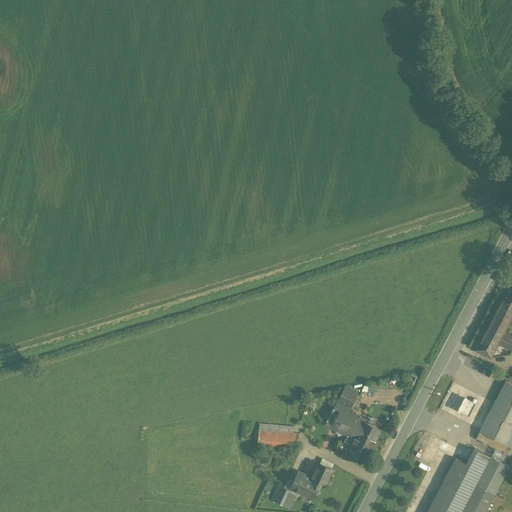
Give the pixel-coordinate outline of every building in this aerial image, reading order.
[(511,282),(510,281),(501,298),(511,303),(511,282)] [(511,303),(501,298),(496,309),(511,317),(511,315),(511,303)] [(511,317),(496,309),(490,319),(506,327),(508,323),(511,317)] [(506,327),(490,319),(485,329),(501,337),(504,331),(506,327)] [(501,337),(485,329),(479,339),(495,348),(498,343),(501,337)] [(511,335),(504,331),(501,337),(498,343),(511,350),(511,335)] [(495,348),(479,339),(475,349),(490,357),(495,348)] [(511,383),(505,380),(479,430),(476,437),(494,447),(490,456),(497,460),(508,465),(511,458),(511,383)] [(345,385),(337,401),(348,407),(349,408),(357,392),(345,385)] [(474,402),(464,397),(458,409),(468,415),(474,402)] [(360,418),(346,411),(348,407),(337,401),(334,406),(337,407),(332,417),(329,415),(325,423),(347,434),(342,444),(341,443),(340,444),(341,445),(340,448),(363,460),(380,429),(360,418)] [(294,426),(259,423),(257,443),(296,447),(297,433),(294,433),(294,426)] [(466,463),(455,458),(426,511),(483,511),(508,465),(497,460),(490,456),(474,448),(466,463)] [(317,463),(310,478),(319,482),(319,483),(325,485),(332,469),(317,463)] [(310,478),(297,472),(289,489),(312,498),(319,483),(319,482),(310,478)] [(283,489),(276,503),(282,506),(289,492),(283,489)] [(491,501),(501,505),(503,498),(494,494),(491,501)]
